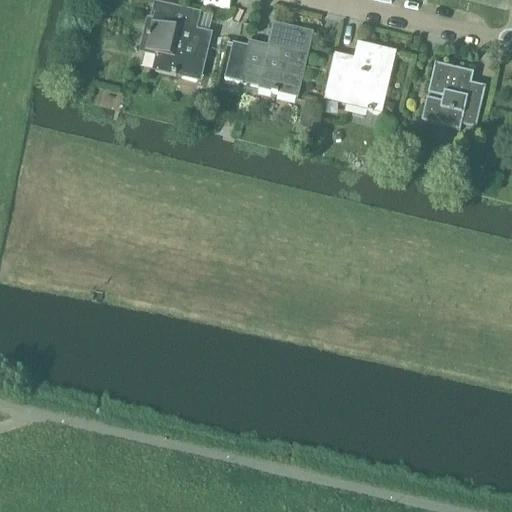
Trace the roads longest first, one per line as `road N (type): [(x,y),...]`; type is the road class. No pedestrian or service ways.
road 1 (unclassified): [(436,511),(0,408)]
road 2 (residential): [(511,49),(304,0)]
